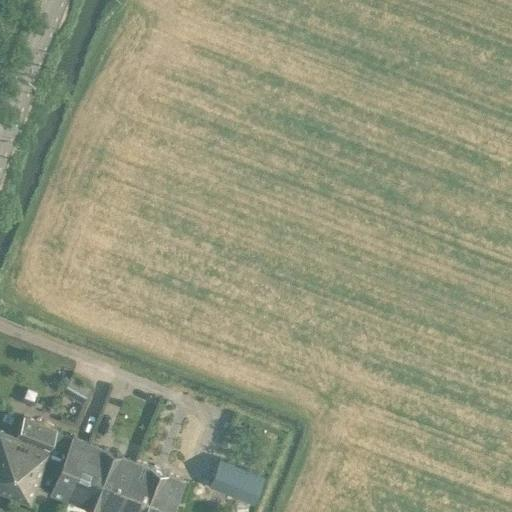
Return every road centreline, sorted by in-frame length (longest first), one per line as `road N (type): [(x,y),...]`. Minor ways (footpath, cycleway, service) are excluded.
road 1 (unknown): [(0,322),(204,402),(217,425),(200,475)]
road 2 (tertiary): [(0,143),(54,0)]
